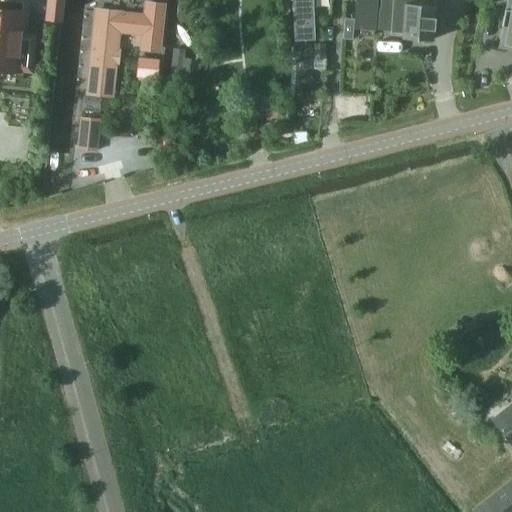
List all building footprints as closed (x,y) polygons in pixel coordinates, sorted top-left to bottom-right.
[(21,36),(23,21),(23,20),(25,0),(0,0),(0,66),(0,69),(15,71),(16,71),(17,71),(18,67),(28,68),(31,37),(21,36)] [(63,0),(47,0),(45,18),(55,19),(56,19),(60,20),(61,20),(63,0)] [(293,0),(295,40),(315,40),(313,0),(293,0)] [(373,29),(376,0),(356,0),(354,28),(373,29)] [(435,5),(435,0),(392,0),(390,31),(402,32),(402,36),(432,38),(435,5)] [(163,7),(146,5),(145,15),(96,10),(87,94),(111,97),(118,36),(143,38),(141,50),(158,52),(163,7)] [(511,10),(505,9),(502,26),(511,28),(508,41),(511,41),(511,10)] [(345,19),(343,39),(351,40),(352,28),(353,20),(345,19)] [(296,44),(296,98),(312,98),(312,44),(296,44)] [(325,44),(313,44),(314,59),(325,59),(325,44)] [(137,59),(137,78),(158,78),(158,59),(137,59)] [(77,146),(77,149),(97,151),(100,119),(80,117),(77,146)] [(511,408),(495,422),(511,443),(511,408)] [(343,476),(321,495),(335,511),(361,511),(396,482),(355,435),(328,458),(343,476)] [(243,471),(217,494),(233,511),(294,511),(297,510),(268,477),(257,487),(243,471)] [(475,511),(511,511),(511,477),(472,508),(475,511)]
